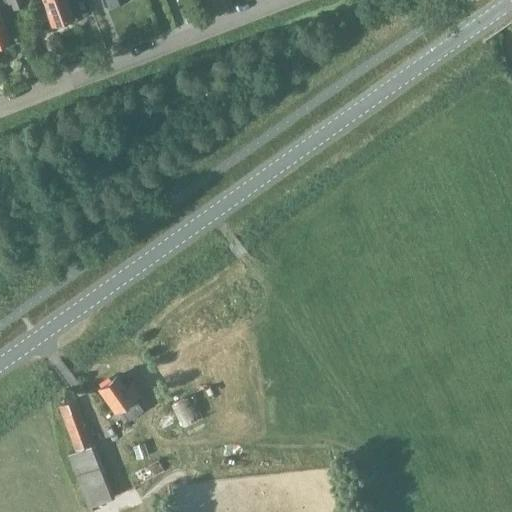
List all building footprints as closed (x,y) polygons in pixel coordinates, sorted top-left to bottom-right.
[(5,0),(9,9),(12,8),(23,4),(21,0),(40,0),(50,25),(56,23),(58,25),(65,22),(66,19),(73,17),(66,0),(5,0)] [(23,4),(12,8),(15,17),(27,13),(23,4)] [(0,43),(10,40),(0,12),(0,43)] [(97,389),(114,412),(123,405),(130,414),(137,408),(131,400),(139,393),(132,383),(125,388),(115,376),(97,389)] [(108,497),(73,401),(58,406),(74,452),(66,455),(85,506),(108,497)] [(163,418),(153,423),(158,434),(168,429),(163,418)]
